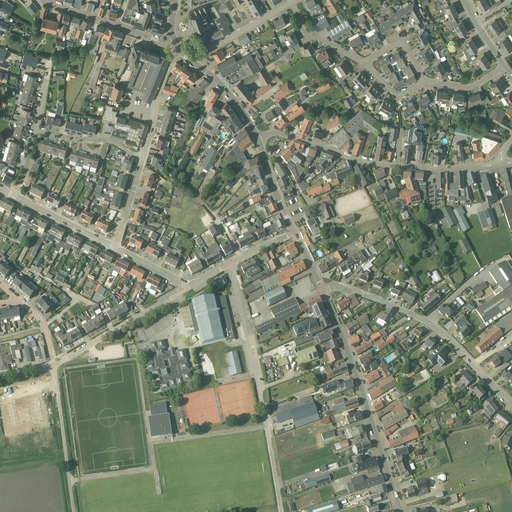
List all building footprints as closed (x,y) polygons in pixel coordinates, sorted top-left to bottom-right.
[(8,2),(7,1),(5,0),(4,0),(3,3),(0,1),(0,14),(6,18),(8,14),(9,14),(13,6),(8,2)] [(86,0),(88,1),(85,9),(92,11),(95,3),(97,4),(97,0),(86,0)] [(104,7),(106,0),(102,0),(98,14),(104,16),(106,8),(104,7)] [(139,10),(138,6),(136,0),(127,0),(121,21),(133,25),(139,10)] [(215,19),(218,24),(227,19),(224,14),(227,12),(226,11),(240,2),(238,0),(240,0),(242,3),(245,2),(247,0),(219,0),(220,1),(211,6),(217,17),(215,19)] [(318,2),(316,3),(314,0),(307,0),(306,1),(312,11),(315,9),(318,13),(322,11),(318,2)] [(327,7),(329,11),(332,16),(337,13),(335,11),(339,8),(335,2),(337,0),(327,0),(330,5),(327,7)] [(486,1),(479,5),(480,6),(483,11),(490,7),(489,6),(493,4),(490,0),(487,0),(486,1)] [(251,12),(260,7),(257,1),(248,7),(251,12)] [(38,9),(32,2),(27,6),(33,13),(38,9)] [(155,2),(144,3),(145,7),(147,7),(147,10),(156,9),(155,2)] [(414,2),(405,7),(403,8),(407,15),(409,14),(410,12),(411,12),(414,2)] [(414,2),(411,12),(412,13),(412,15),(413,18),(421,14),(420,13),(414,2)] [(438,6),(439,9),(444,7),(442,9),(445,14),(447,13),(455,9),(453,3),(448,5),(447,2),(438,6)] [(196,30),(204,27),(204,26),(208,24),(205,15),(207,14),(206,11),(209,10),(207,4),(193,10),(194,14),(191,16),(196,30)] [(401,4),(399,5),(400,8),(396,9),(398,12),(398,11),(402,18),(407,15),(403,8),(401,4)] [(48,7),(43,5),(39,16),(43,17),(40,27),(56,31),(58,21),(61,22),(63,13),(59,11),(56,20),(44,17),(48,7)] [(118,13),(111,11),(113,7),(111,7),(108,17),(115,20),(118,13)] [(260,7),(251,12),(254,17),(257,15),(258,17),(264,14),(260,7)] [(390,9),(391,12),(398,24),(403,21),(402,18),(398,11),(398,12),(394,13),(393,11),(392,8),(390,9)] [(455,9),(447,13),(445,14),(446,17),(449,16),(450,18),(448,19),(448,20),(445,22),(446,24),(455,20),(454,17),(458,14),(455,9)] [(152,16),(153,11),(141,10),(139,10),(133,25),(147,30),(148,26),(149,24),(151,19),(151,18),(152,16)] [(363,14),(366,19),(373,15),(370,10),(363,14)] [(152,16),(151,18),(153,18),(153,19),(156,20),(156,21),(158,22),(159,20),(161,21),(164,13),(156,11),(155,12),(153,11),(152,16)] [(425,13),(424,11),(420,13),(421,14),(413,18),(416,22),(422,18),(423,19),(425,17),(423,14),(425,13)] [(390,16),(387,17),(388,20),(389,19),(393,26),(398,24),(391,12),(389,13),(390,16)] [(67,22),(68,23),(70,15),(64,13),(58,34),(63,36),(67,22)] [(330,24),(327,19),(324,14),(324,13),(311,19),(317,31),(326,26),(328,31),(331,28),(329,25),(330,24)] [(363,14),(356,18),(359,24),(366,19),(363,14)] [(288,22),(287,20),(285,21),(282,15),(279,17),(280,18),(278,19),(282,26),(288,22)] [(80,18),(73,16),(71,23),(76,25),(76,27),(74,27),(74,30),(76,31),(80,18)] [(83,30),(84,30),(85,28),(88,29),(90,22),(84,19),(81,18),(77,31),(76,36),(74,40),(79,42),(83,30)] [(426,21),(424,22),(423,19),(422,18),(416,22),(413,24),(416,29),(428,23),(426,21)] [(0,28),(2,29),(5,30),(9,24),(0,19),(0,28)] [(227,19),(218,24),(221,29),(222,28),(222,29),(227,25),(230,24),(227,19)] [(278,19),(276,20),(275,19),(272,20),(277,29),(282,26),(278,19)] [(347,19),(344,21),(340,23),(331,28),(328,31),(333,39),(334,38),(338,36),(352,28),(347,19)] [(389,19),(388,20),(385,21),(384,19),(382,20),(388,32),(394,29),(393,26),(389,19)] [(499,20),(497,22),(495,19),(488,24),(491,28),(491,29),(501,23),(499,20)] [(147,30),(150,31),(161,35),(164,27),(162,26),(163,21),(161,21),(159,20),(158,22),(156,21),(155,24),(153,23),(151,27),(148,26),(147,30)] [(388,32),(382,20),(380,21),(381,24),(378,26),(383,35),(388,32)] [(446,24),(448,27),(451,26),(451,27),(454,25),(457,30),(464,26),(462,21),(457,23),(455,20),(446,24)] [(501,23),(491,29),(492,30),(495,35),(502,31),(505,29),(501,23)] [(104,26),(100,25),(99,26),(97,26),(94,34),(94,36),(96,37),(97,33),(101,35),(104,26)] [(227,25),(222,29),(225,34),(226,35),(231,32),(227,25)] [(375,30),(373,31),(374,33),(372,35),(377,44),(380,42),(382,41),(377,32),(379,31),(376,25),(373,27),(375,30)] [(468,32),(464,26),(457,30),(460,36),(468,32)] [(114,30),(105,27),(101,39),(105,41),(106,37),(107,37),(105,43),(105,44),(103,49),(107,50),(114,30)] [(423,32),(425,31),(423,27),(417,30),(419,33),(415,36),(417,41),(425,36),(423,32)] [(222,28),(221,29),(213,34),(216,39),(225,34),(222,29),(222,28)] [(123,33),(114,30),(107,50),(105,57),(109,58),(111,52),(116,53),(118,48),(123,33)] [(294,33),(295,33),(294,30),(286,35),(288,40),(295,36),(294,33)] [(216,39),(213,34),(209,35),(207,32),(202,35),(207,44),(216,39)] [(361,39),(364,37),(360,32),(358,33),(359,35),(354,38),(360,47),(363,46),(362,45),(364,44),(361,39)] [(242,45),(250,40),(249,38),(247,35),(246,34),(238,39),(238,40),(242,45)] [(377,44),(372,35),(367,38),(372,46),(374,45),(374,46),(377,44)] [(288,40),(291,44),(289,44),(291,47),(292,46),(298,43),(297,41),(299,39),(298,37),(296,38),(295,36),(288,40)] [(425,36),(417,41),(420,46),(423,44),(424,47),(429,44),(425,36)] [(511,41),(508,36),(506,37),(499,41),(502,46),(502,47),(511,41)] [(360,47),(354,38),(350,40),(349,38),(346,40),(349,46),(351,44),(354,49),(356,48),(356,49),(360,47)] [(471,38),(464,43),(467,48),(474,43),(471,38)] [(506,53),(511,49),(511,46),(511,45),(511,41),(502,47),(503,48),(506,53)] [(311,44),(307,46),(306,43),(300,47),(298,48),(299,49),(300,51),(302,50),(305,56),(315,50),(311,44)] [(478,48),(474,43),(467,48),(470,53),(478,48)] [(434,51),(431,47),(429,44),(424,47),(426,49),(419,53),(422,58),(434,51)] [(128,59),(137,63),(138,63),(138,62),(140,63),(142,59),(142,58),(141,58),(141,57),(143,58),(146,50),(143,49),(144,48),(141,47),(141,48),(134,45),(128,59)] [(291,53),(293,52),(293,51),(294,50),(292,46),(291,47),(289,48),(283,52),(284,55),(277,58),(265,66),(269,71),(277,66),(277,67),(290,60),(291,53)] [(124,50),(121,55),(126,58),(130,50),(125,48),(124,50)] [(224,53),(221,48),(213,53),(217,60),(224,56),(223,53),(224,53)] [(259,58),(261,57),(257,49),(250,53),(248,54),(241,58),(236,61),(220,70),(224,76),(233,71),(236,70),(236,71),(243,66),(245,66),(252,61),(253,61),(259,58)] [(159,55),(146,50),(143,58),(154,62),(155,63),(159,55)] [(326,50),(318,55),(317,55),(317,56),(316,56),(316,57),(316,58),(317,59),(318,59),(319,59),(320,59),(321,59),(322,61),(325,60),(328,65),(334,61),(331,55),(330,56),(326,50)] [(438,59),(434,51),(422,58),(425,63),(431,59),(433,62),(438,59)] [(388,58),(390,61),(391,63),(396,60),(398,64),(400,68),(401,70),(403,69),(403,68),(407,66),(401,57),(398,52),(389,58),(388,58)] [(487,58),(483,53),(476,58),(479,63),(487,58)] [(40,59),(25,55),(23,61),(39,65),(40,59)] [(151,102),(168,59),(159,55),(155,63),(154,62),(150,71),(152,72),(142,98),(151,102)] [(220,70),(236,61),(234,56),(233,55),(226,60),(217,65),(220,70)] [(391,73),(390,70),(389,67),(388,68),(386,63),(390,61),(388,58),(389,58),(388,56),(378,62),(381,66),(380,66),(386,76),(388,75),(391,73)] [(440,62),(442,61),(441,60),(444,59),(443,57),(440,58),(438,59),(433,62),(434,65),(432,66),(434,71),(442,66),(440,62)] [(259,58),(253,61),(252,61),(245,66),(243,66),(236,71),(241,79),(249,74),(250,74),(256,71),(263,67),(259,58)] [(490,64),(487,58),(479,63),(471,69),(473,72),(481,67),(483,69),(478,72),(478,73),(479,75),(488,69),(486,66),(490,64)] [(128,62),(124,60),(117,74),(121,75),(128,62)] [(348,66),(347,67),(343,61),(336,66),(342,75),(350,69),(348,66)] [(141,63),(140,63),(138,62),(138,63),(137,63),(127,86),(131,88),(141,63)] [(183,67),(176,62),(171,70),(178,75),(179,73),(183,67)] [(403,68),(403,69),(404,71),(406,74),(406,73),(408,78),(404,80),(406,83),(407,85),(416,79),(414,75),(409,65),(407,66),(403,68)] [(265,66),(263,67),(256,71),(250,74),(249,74),(241,79),(232,84),(244,99),(245,99),(244,98),(255,91),(253,89),(251,91),(245,85),(259,77),(260,79),(263,84),(272,79),(272,78),(268,72),(265,66)] [(444,69),(442,66),(434,71),(437,76),(441,74),(442,77),(449,73),(446,68),(444,69)] [(179,87),(181,84),(190,72),(183,67),(179,73),(183,76),(180,81),(181,82),(178,87),(179,87)] [(404,80),(403,78),(399,81),(396,77),(397,76),(394,71),(391,73),(388,75),(393,84),(394,84),(396,89),(406,83),(404,80)] [(189,81),(192,83),(197,77),(190,72),(181,84),(179,87),(183,90),(185,87),(187,83),(189,81)] [(357,83),(365,75),(362,73),(361,73),(360,72),(356,76),(354,74),(348,79),(354,86),(357,83)] [(38,85),(39,82),(36,81),(37,77),(28,74),(28,75),(26,74),(25,78),(27,78),(26,81),(38,85)] [(361,91),(366,86),(364,84),(368,80),(367,79),(367,78),(365,75),(357,83),(359,85),(357,88),(360,91),(361,91)] [(280,79),(277,76),(264,85),(255,91),(244,98),(245,99),(249,103),(255,98),(257,96),(272,86),(271,85),(280,79)] [(192,91),(182,103),(181,103),(185,107),(189,103),(192,99),(193,99),(196,102),(202,95),(200,93),(209,83),(203,78),(195,87),(192,91)] [(505,87),(501,81),(502,81),(500,78),(489,85),(495,94),(505,87)] [(33,90),(34,87),(37,88),(38,85),(26,81),(24,88),(33,90)] [(293,90),(288,81),(280,86),(281,88),(274,94),(278,100),(286,95),(293,90)] [(321,92),(331,86),(328,82),(318,87),(321,92)] [(104,84),(103,87),(121,94),(123,88),(114,85),(113,87),(104,84)] [(179,88),(172,84),(170,87),(169,87),(167,92),(174,95),(179,88)] [(376,88),(374,85),(373,86),(372,84),(368,88),(366,86),(361,91),(365,94),(366,93),(369,95),(376,88)] [(101,90),(102,91),(108,93),(107,95),(111,96),(120,99),(121,94),(103,87),(95,85),(91,97),(98,99),(101,90)] [(24,88),(22,94),(22,95),(34,98),(35,95),(32,94),(33,90),(24,88)] [(376,88),(369,95),(371,97),(369,99),(373,103),(377,98),(376,96),(380,92),(378,91),(379,90),(376,88)] [(213,101),(218,93),(219,93),(213,89),(207,97),(212,100),(211,102),(209,101),(208,103),(208,104),(206,107),(207,108),(207,109),(208,110),(212,104),(213,101)] [(441,100),(442,92),(437,91),(436,94),(433,94),(431,95),(431,96),(434,100),(435,102),(441,103),(441,100)] [(449,106),(449,103),(450,97),(447,96),(448,92),(442,92),(441,100),(441,103),(446,103),(446,106),(449,106)] [(511,94),(510,92),(503,96),(508,103),(508,102),(511,106),(511,104),(511,94)] [(431,96),(429,98),(426,93),(424,94),(424,93),(421,95),(426,104),(429,103),(430,105),(435,102),(434,100),(431,96)] [(458,94),(453,93),(452,97),(450,97),(449,103),(449,106),(451,106),(452,104),(457,104),(457,102),(458,94)] [(483,96),(481,97),(479,93),(474,94),(477,102),(482,100),(483,103),(485,102),(483,96)] [(22,95),(22,94),(19,94),(18,100),(16,99),(15,103),(19,104),(20,101),(29,104),(30,100),(33,101),(34,98),(22,95)] [(466,99),(463,99),(464,95),(458,94),(457,102),(463,103),(462,105),(466,105),(466,99)] [(474,94),(469,96),(470,100),(468,101),(470,107),(472,106),(472,104),(477,102),(474,94)] [(426,104),(421,95),(418,96),(418,97),(416,98),(418,102),(416,103),(420,110),(421,111),(425,109),(423,106),(426,104)] [(500,99),(498,95),(491,100),(493,103),(500,99)] [(273,112),(276,111),(277,113),(282,110),(286,107),(281,98),(276,102),(278,106),(275,108),(272,110),(265,114),(269,120),(275,115),(273,112)] [(383,111),(389,102),(386,100),(385,101),(383,100),(381,105),(378,103),(375,109),(379,112),(380,110),(383,111)] [(223,119),(224,120),(227,119),(225,116),(226,114),(232,109),(227,102),(221,108),(220,109),(212,104),(214,101),(213,101),(212,104),(208,110),(209,110),(206,115),(204,121),(202,125),(198,133),(189,151),(194,154),(206,130),(208,132),(213,135),(215,131),(217,128),(223,119)] [(304,110),(309,106),(306,101),(286,115),(287,116),(283,118),(281,117),(277,124),(283,128),(287,121),(286,120),(288,118),(290,119),(304,110)] [(416,113),(420,110),(416,103),(414,105),(412,101),(410,102),(409,101),(406,103),(412,112),(414,116),(414,117),(417,115),(416,113)] [(393,105),(392,104),(392,103),(389,102),(383,111),(388,114),(387,116),(390,117),(394,110),(393,110),(393,111),(390,110),(393,105)] [(405,111),(402,113),(402,112),(402,113),(405,119),(409,117),(410,118),(414,116),(412,112),(406,103),(403,105),(402,106),(405,111)] [(118,108),(107,104),(103,119),(115,123),(117,116),(115,116),(118,108)] [(191,110),(180,104),(178,109),(189,115),(191,110)] [(23,105),(22,108),(21,108),(20,115),(32,118),(33,116),(29,115),(30,111),(31,108),(23,105)] [(167,107),(166,112),(174,115),(177,116),(180,117),(181,115),(178,114),(179,112),(175,110),(167,107)] [(227,119),(224,120),(227,125),(233,135),(237,131),(243,124),(232,109),(226,114),(225,116),(227,119)] [(485,109),(477,110),(477,119),(486,118),(485,109)] [(511,123),(502,118),(504,115),(505,112),(502,110),(500,109),(493,109),(488,117),(492,120),(490,123),(494,125),(496,122),(510,130),(511,127),(511,123)] [(341,123),(337,115),(337,113),(333,115),(333,117),(328,119),(328,117),(322,120),(323,122),(320,124),(322,129),(325,127),(327,130),(341,123)] [(200,114),(195,123),(201,126),(205,117),(200,114)] [(18,122),(26,124),(28,120),(31,121),(32,118),(20,115),(18,122)] [(48,115),(45,124),(49,125),(48,129),(51,129),(54,117),(48,115)] [(74,117),(72,116),(70,122),(66,121),(64,130),(70,132),(74,117)] [(131,120),(117,116),(115,123),(114,127),(128,131),(129,128),(131,120)] [(312,119),(305,116),(297,135),(304,137),(312,119)] [(61,119),(54,117),(51,129),(54,130),(55,127),(59,128),(61,119)] [(74,117),(70,132),(76,133),(78,124),(75,123),(76,117),(74,117)] [(196,119),(190,117),(182,133),(177,144),(182,147),(196,119)] [(85,123),(82,133),(88,134),(92,118),(90,118),(88,118),(88,120),(89,121),(89,124),(85,123)] [(92,118),(88,134),(94,136),(96,126),(93,125),(94,119),(92,118)] [(78,124),(76,133),(82,135),(82,133),(85,123),(86,119),(83,119),(82,125),(78,124)] [(129,128),(128,131),(124,144),(134,147),(139,149),(143,137),(143,135),(144,136),(148,124),(141,122),(141,123),(131,120),(129,128)] [(26,124),(18,122),(16,128),(28,132),(29,129),(25,128),(26,124)] [(425,127),(424,127),(422,124),(409,129),(408,136),(410,137),(409,143),(421,145),(422,140),(420,140),(421,134),(427,132),(425,127)] [(322,133),(318,131),(319,128),(315,126),(312,128),(311,129),(315,130),(312,138),(320,140),(322,133)] [(473,132),(467,131),(467,130),(461,129),(462,128),(455,127),(454,133),(472,137),(473,132)] [(16,128),(14,135),(22,138),(24,134),(27,135),(28,132),(16,128)] [(249,132),(245,128),(235,137),(233,135),(227,140),(233,146),(236,143),(249,132)] [(357,132),(351,152),(360,154),(365,134),(357,132)] [(258,156),(248,159),(248,158),(247,159),(242,150),(243,149),(253,141),(248,134),(235,145),(223,156),(233,168),(241,162),(242,165),(245,163),(247,169),(261,163),(258,156)] [(502,142),(499,141),(499,140),(480,134),(481,141),(472,142),(473,150),(474,159),(483,157),(491,156),(500,146),(499,145),(502,142)] [(386,136),(379,135),(377,144),(384,146),(386,136)] [(160,151),(167,154),(169,147),(168,147),(169,141),(158,138),(156,145),(161,147),(160,151)] [(19,147),(20,143),(11,141),(9,147),(21,151),(22,148),(19,147)] [(48,141),(45,141),(44,144),(40,143),(37,152),(44,154),(48,141)] [(50,146),(51,142),(48,141),(44,154),(51,156),(53,147),(50,146)] [(296,156),(302,149),(303,150),(305,146),(293,142),(288,149),(294,154),(292,155),(287,150),(280,157),(285,162),(287,164),(291,161),(292,161),(296,156)] [(469,145),(462,146),(461,142),(456,143),(457,150),(459,150),(459,153),(456,154),(457,162),(464,161),(464,157),(470,155),(469,145)] [(384,146),(377,144),(375,157),(382,159),(384,146)] [(58,158),(61,145),(58,145),(57,148),(53,147),(51,156),(58,158)] [(64,146),(61,145),(58,158),(64,160),(67,151),(63,150),(64,146)] [(17,153),(21,154),(21,151),(9,147),(6,146),(4,153),(8,154),(7,154),(16,157),(17,153)] [(208,170),(218,152),(211,146),(200,165),(208,170)] [(412,150),(411,150),(412,147),(404,146),(402,160),(408,161),(408,160),(410,160),(411,154),(412,154),(412,150)] [(445,148),(439,147),(438,153),(434,153),(434,152),(430,151),(430,152),(429,152),(428,153),(427,154),(427,155),(428,156),(429,157),(430,157),(431,157),(431,161),(440,162),(441,155),(445,155),(445,148)] [(296,156),(292,161),(304,171),(311,163),(310,162),(312,158),(314,159),(317,151),(311,148),(305,163),(303,166),(301,164),(303,161),(296,156)] [(80,152),(77,151),(76,155),(72,154),(69,162),(76,164),(80,152)] [(167,154),(160,151),(158,156),(153,154),(151,162),(156,163),(155,167),(160,169),(162,163),(161,163),(162,159),(165,160),(167,154)] [(83,167),(86,158),(82,156),(83,153),(80,152),(76,164),(83,167)] [(324,164),(328,155),(322,152),(320,159),(322,160),(321,162),(319,166),(314,164),(312,170),(318,172),(319,171),(321,168),(324,164)] [(7,154),(7,155),(6,161),(17,164),(18,161),(15,161),(16,157),(7,154)] [(93,156),(90,155),(90,159),(86,158),(83,167),(90,169),(93,156)] [(329,163),(331,163),(334,157),(328,155),(324,164),(321,168),(319,171),(320,171),(323,170),(324,170),(326,167),(327,168),(327,166),(329,163)] [(99,162),(95,160),(96,157),(93,156),(90,169),(97,170),(99,162)] [(125,163),(117,160),(116,163),(131,167),(133,161),(125,159),(126,159),(125,163)] [(304,171),(292,161),(291,161),(287,164),(287,168),(296,183),(304,171)] [(328,184),(331,182),(331,183),(337,180),(354,174),(349,162),(345,164),(346,168),(329,175),(325,177),(323,178),(324,181),(325,181),(325,182),(327,181),(328,184)] [(131,167),(116,163),(115,165),(123,168),(122,171),(129,173),(131,167)] [(239,178),(239,177),(247,174),(247,175),(252,173),(251,170),(254,169),(256,174),(252,175),(253,179),(259,177),(259,178),(265,176),(261,163),(247,169),(244,170),(236,173),(227,184),(225,187),(227,189),(230,186),(232,187),(239,178)] [(284,170),(281,165),(274,169),(278,174),(284,170)] [(332,165),(324,171),(326,174),(334,168),(332,165)] [(7,170),(9,168),(5,166),(3,171),(6,172),(2,180),(8,183),(12,177),(11,177),(13,173),(7,170)] [(29,174),(34,177),(37,171),(39,169),(33,166),(32,169),(29,174)] [(174,166),(169,176),(172,178),(177,168),(174,166)] [(369,175),(365,177),(359,166),(353,170),(363,188),(374,182),(369,175)] [(385,176),(382,169),(373,174),(376,181),(385,176)] [(278,174),(281,180),(288,176),(284,170),(278,174)] [(511,183),(509,170),(502,171),(509,198),(511,196),(511,183)] [(415,181),(414,180),(410,181),(411,173),(404,172),(403,180),(404,181),(407,190),(401,192),(398,194),(400,198),(401,201),(404,206),(421,201),(415,181)] [(424,174),(415,173),(414,180),(415,181),(417,181),(417,182),(419,183),(419,185),(420,185),(420,190),(425,190),(425,184),(422,184),(424,174)] [(462,173),(455,174),(456,185),(453,185),(454,192),(453,192),(453,195),(454,195),(454,197),(455,201),(455,203),(465,202),(464,191),(462,173)] [(476,185),(473,174),(467,176),(469,183),(467,183),(469,188),(472,187),(473,191),(478,189),(476,185)] [(444,175),(437,175),(437,186),(435,186),(435,199),(444,199),(444,175)] [(450,185),(450,175),(444,175),(445,186),(445,197),(449,197),(449,201),(455,201),(454,197),(454,195),(453,195),(453,192),(454,192),(453,185),(450,185)] [(489,175),(481,177),(483,185),(486,184),(487,188),(483,189),(485,193),(486,196),(485,196),(488,205),(493,203),(493,202),(498,201),(495,193),(494,190),(489,175)] [(145,182),(152,185),(153,181),(157,182),(158,180),(147,176),(145,182)] [(127,179),(120,177),(118,183),(125,185),(127,179)] [(293,185),(291,182),(287,184),(288,184),(287,185),(285,179),(277,183),(280,191),(293,185)] [(267,186),(265,180),(257,183),(255,184),(256,188),(249,190),(250,193),(267,186)] [(326,184),(324,185),(320,187),(320,186),(314,188),(310,189),(306,191),(309,198),(312,197),(313,198),(323,194),(330,191),(329,189),(339,185),(337,180),(331,183),(331,182),(328,184),(326,184)] [(125,185),(118,183),(115,182),(110,181),(110,184),(114,185),(117,186),(116,189),(124,192),(124,191),(125,185)] [(152,185),(145,182),(143,188),(154,192),(155,190),(151,188),(152,185)] [(306,191),(310,189),(307,183),(305,184),(303,186),(299,189),(302,193),(306,191)] [(293,185),(280,191),(284,200),(293,196),(291,190),(294,188),(293,185)] [(35,197),(39,189),(33,186),(29,194),(35,197)] [(267,186),(250,193),(251,196),(253,195),(261,192),(262,196),(270,193),(267,186)] [(94,196),(100,198),(103,188),(102,188),(97,187),(94,196)] [(372,190),(379,203),(386,199),(383,195),(380,188),(379,187),(372,190)] [(45,192),(39,189),(35,197),(41,200),(45,192)] [(387,203),(398,197),(394,189),(383,195),(386,199),(387,203)] [(52,206),(56,200),(52,198),(54,195),(52,193),(47,203),(52,206)] [(140,200),(147,202),(148,198),(152,200),(153,197),(141,194),(140,200)] [(110,200),(113,201),(120,203),(122,198),(122,197),(115,195),(113,199),(105,196),(105,197),(104,199),(110,200)] [(510,229),(511,228),(511,196),(509,198),(501,201),(510,229)] [(259,197),(251,200),(253,205),(261,201),(259,197)] [(63,199),(60,198),(59,201),(56,200),(52,206),(58,209),(63,199)] [(0,209),(4,211),(5,211),(9,203),(3,200),(1,204),(0,203),(0,209)] [(138,206),(148,209),(149,209),(150,207),(146,206),(147,202),(140,200),(138,206)] [(120,203),(113,201),(112,204),(111,208),(118,210),(118,209),(120,203)] [(268,203),(268,204),(263,206),(264,210),(266,212),(269,211),(271,214),(278,211),(275,205),(274,205),(272,201),(268,203)] [(72,208),(69,206),(71,203),(68,202),(63,211),(69,214),(72,208)] [(329,210),(331,209),(328,202),(326,203),(325,204),(324,204),(321,205),(316,207),(319,216),(322,214),(325,221),(332,219),(329,210)] [(5,211),(4,211),(10,214),(11,214),(14,206),(9,203),(5,211)] [(501,205),(496,206),(499,216),(504,214),(501,205)] [(72,208),(69,214),(74,217),(79,208),(77,206),(75,209),(72,208)] [(452,211),(456,219),(465,214),(461,207),(452,211)] [(450,208),(445,209),(441,211),(450,228),(458,224),(450,208)] [(16,217),(21,220),(22,220),(26,212),(20,209),(16,217)] [(86,214),(87,210),(85,209),(80,220),(85,223),(89,216),(86,214)] [(495,224),(496,224),(491,210),(478,214),(488,244),(500,240),(495,224)] [(20,223),(19,224),(25,227),(26,226),(27,224),(29,226),(30,224),(27,223),(31,215),(26,212),(22,220),(21,220),(20,223)] [(134,218),(142,220),(143,217),(146,218),(147,217),(147,215),(136,212),(134,218)] [(96,214),(94,213),(92,217),(89,216),(85,223),(90,225),(96,214)] [(355,222),(352,215),(342,219),(345,226),(355,222)] [(386,215),(381,218),(385,224),(389,221),(386,215)] [(7,220),(4,225),(7,226),(10,222),(12,217),(10,216),(7,220)] [(33,226),(38,229),(39,229),(42,221),(37,218),(33,225),(33,226)] [(101,222),(103,219),(101,218),(95,228),(101,231),(104,224),(101,222)] [(134,218),(133,223),(140,226),(144,227),(145,223),(141,222),(142,220),(134,218)] [(307,248),(311,245),(314,244),(316,243),(315,240),(321,236),(320,233),(316,225),(317,225),(314,219),(313,220),(310,221),(306,223),(306,224),(309,229),(306,230),(305,227),(301,229),(301,230),(300,232),(300,233),(300,234),(307,248)] [(282,221),(279,222),(278,220),(276,221),(277,223),(265,229),(269,235),(279,230),(285,228),(282,221)] [(42,221),(39,229),(44,232),(48,224),(42,221)] [(104,224),(101,231),(106,233),(111,223),(109,222),(107,225),(104,224)] [(244,239),(247,245),(254,242),(250,234),(253,233),(251,228),(250,228),(250,226),(249,224),(245,226),(246,229),(241,232),(242,235),(244,239)] [(216,226),(208,230),(213,238),(221,234),(216,226)] [(54,227),(50,235),(55,238),(59,231),(59,230),(54,227)] [(263,231),(259,232),(258,229),(256,230),(254,227),(253,227),(251,228),(253,233),(256,231),(257,233),(256,234),(259,240),(266,236),(263,231)] [(55,238),(54,240),(59,243),(55,252),(58,253),(61,248),(63,243),(61,242),(61,241),(65,233),(59,230),(59,231),(55,238)] [(40,238),(34,250),(38,251),(42,242),(46,234),(44,233),(42,235),(41,238),(40,238)] [(158,236),(153,233),(152,234),(150,239),(155,242),(158,236)] [(244,239),(240,241),(238,237),(237,238),(234,233),(230,235),(234,242),(237,240),(240,248),(247,245),(244,239)] [(35,234),(28,251),(32,252),(39,235),(35,234)] [(140,237),(137,235),(135,234),(129,244),(135,247),(138,240),(140,237)] [(71,235),(67,243),(72,246),(76,238),(71,235)] [(150,239),(148,238),(141,235),(140,237),(138,240),(135,247),(140,250),(143,243),(146,245),(150,239)] [(72,246),(71,249),(77,252),(75,255),(74,257),(77,258),(78,257),(81,250),(79,248),(82,241),(76,238),(72,246)] [(170,242),(164,239),(161,246),(166,249),(170,242)] [(465,239),(458,243),(464,255),(472,251),(465,239)] [(155,249),(153,248),(155,244),(152,242),(146,253),(152,256),(155,249)] [(77,258),(76,259),(79,261),(82,254),(88,256),(89,254),(93,247),(87,244),(87,245),(84,244),(81,250),(78,257),(77,258)] [(216,244),(210,247),(212,251),(209,253),(214,263),(221,259),(216,251),(219,250),(216,244)] [(229,246),(226,248),(224,244),(220,247),(222,250),(226,256),(232,252),(229,246)] [(295,249),(292,244),(285,247),(285,245),(278,249),(280,252),(285,250),(287,253),(288,253),(295,249)] [(88,256),(87,257),(93,260),(92,262),(91,261),(88,268),(91,270),(91,269),(94,263),(96,259),(98,255),(96,254),(98,250),(93,247),(89,254),(88,256)] [(163,249),(160,247),(158,251),(155,249),(152,256),(157,259),(163,249)] [(170,265),(173,258),(174,258),(176,255),(170,252),(171,250),(167,248),(164,254),(168,256),(165,263),(170,265)] [(295,249),(288,253),(289,256),(286,257),(288,261),(291,260),(295,258),(294,257),(298,255),(295,249)] [(214,263),(209,253),(202,256),(199,250),(196,252),(197,254),(199,257),(201,260),(203,258),(208,266),(214,263)] [(339,265),(348,259),(344,252),(343,250),(334,255),(337,259),(326,265),(326,263),(325,264),(317,268),(321,274),(328,270),(339,264),(339,265)] [(360,261),(361,263),(367,260),(369,262),(375,257),(373,255),(367,258),(363,251),(356,256),(351,259),(354,264),(360,261)] [(98,255),(96,259),(98,260),(99,259),(104,262),(106,260),(108,255),(103,252),(101,256),(98,255)] [(273,252),(269,254),(272,261),(279,257),(278,254),(274,256),(273,252)] [(269,254),(263,257),(266,264),(272,261),(269,254)] [(103,266),(102,268),(107,271),(108,268),(108,269),(110,270),(114,263),(112,262),(114,258),(108,255),(106,260),(104,262),(105,262),(103,265),(103,266)] [(181,258),(179,257),(177,260),(174,258),(173,258),(170,265),(176,268),(181,258)] [(345,263),(338,268),(342,274),(344,277),(350,273),(348,270),(349,269),(348,268),(354,264),(351,259),(345,263)] [(110,270),(108,275),(110,276),(113,271),(118,274),(120,270),(124,263),(118,260),(116,264),(114,263),(110,270)] [(274,260),(268,263),(267,264),(269,269),(271,268),(272,272),(279,268),(278,266),(274,260)] [(203,269),(198,261),(193,264),(197,272),(203,269)] [(257,268),(255,265),(257,264),(255,261),(254,262),(253,261),(249,263),(248,264),(247,264),(241,267),(245,275),(257,268)] [(297,270),(304,266),(301,261),(296,264),(295,261),(289,264),(290,264),(291,267),(292,269),(293,268),(294,270),(296,269),(297,270)] [(368,270),(373,266),(369,262),(363,268),(365,271),(363,273),(359,280),(366,283),(369,275),(370,273),(368,270)] [(511,310),(511,273),(505,262),(489,272),(500,289),(493,293),(496,297),(475,311),(484,325),(486,328),(511,310)] [(121,279),(117,287),(121,289),(122,285),(126,277),(129,271),(127,270),(129,266),(124,263),(120,270),(118,274),(123,277),(121,280),(121,279)] [(197,272),(193,264),(187,268),(192,276),(197,272)] [(279,268),(272,272),(276,278),(261,286),(258,280),(253,283),(256,290),(262,287),(266,295),(279,288),(291,282),(289,279),(306,270),(304,266),(297,270),(296,269),(294,270),(293,268),(292,269),(291,267),(290,264),(289,264),(286,266),(285,266),(279,269),(279,268)] [(7,267),(0,275),(5,279),(12,271),(7,267)] [(383,274),(379,273),(383,270),(380,267),(371,277),(376,279),(373,286),(381,289),(384,283),(380,281),(383,274)] [(126,277),(122,285),(126,287),(130,280),(129,279),(131,276),(135,278),(139,271),(134,268),(132,272),(129,271),(126,277)] [(140,282),(136,290),(138,292),(139,290),(145,279),(143,278),(145,274),(139,271),(135,278),(141,281),(140,283),(140,282)] [(59,274),(55,281),(63,284),(66,278),(59,274)] [(416,285),(419,283),(414,274),(411,276),(416,285)] [(145,279),(139,290),(143,291),(147,284),(151,286),(155,279),(149,276),(147,280),(145,279)] [(410,276),(409,279),(407,283),(415,287),(416,285),(411,276),(410,276)] [(19,277),(12,285),(17,288),(23,281),(19,277)] [(409,279),(405,277),(402,281),(400,280),(398,284),(399,285),(397,289),(394,287),(391,294),(397,297),(400,292),(402,293),(406,284),(407,284),(407,283),(409,279)] [(227,284),(224,278),(215,283),(219,289),(227,284)] [(151,286),(149,290),(156,293),(157,292),(161,293),(165,286),(164,286),(160,283),(161,282),(155,279),(151,286)] [(17,288),(17,289),(21,292),(28,284),(23,281),(17,288)] [(28,284),(21,292),(24,295),(25,296),(26,295),(32,288),(28,284)] [(281,287),(263,296),(268,307),(286,298),(281,287)] [(26,295),(25,296),(26,297),(29,299),(36,291),(32,288),(26,295)] [(417,296),(406,290),(401,299),(405,301),(406,300),(412,304),(412,305),(417,296)] [(440,300),(436,294),(433,291),(427,296),(429,298),(426,301),(427,302),(420,308),(424,314),(440,300)] [(42,300),(37,304),(41,309),(51,301),(45,294),(40,298),(42,300)] [(353,295),(346,300),(337,306),(340,312),(350,305),(352,308),(358,303),(357,302),(355,299),(353,295)] [(235,340),(233,333),(225,296),(216,298),(215,296),(191,301),(192,304),(188,305),(195,333),(199,332),(201,345),(223,340),(225,339),(226,342),(235,340)] [(262,332),(307,311),(312,309),(321,305),(322,304),(319,297),(306,303),(306,304),(299,308),(294,298),(270,310),(274,319),(259,327),(254,329),(257,335),(258,334),(260,333),(262,332)] [(116,300),(112,303),(113,305),(115,309),(119,316),(124,314),(120,307),(118,303),(116,300)] [(51,301),(41,309),(45,314),(55,306),(51,301)] [(107,309),(104,311),(106,313),(106,314),(110,321),(115,319),(111,312),(111,311),(109,308),(107,305),(105,301),(103,302),(105,306),(107,309)] [(461,307),(455,301),(452,304),(450,306),(449,306),(447,308),(445,305),(438,311),(442,315),(444,313),(448,318),(455,312),(458,310),(461,307)] [(124,304),(120,307),(124,314),(128,311),(124,304)] [(469,304),(465,307),(470,312),(473,309),(469,304)] [(97,305),(90,309),(93,313),(95,316),(96,315),(95,312),(100,309),(97,305)] [(312,309),(307,311),(308,314),(313,312),(316,320),(326,316),(321,305),(312,309)] [(180,308),(185,327),(193,325),(188,306),(180,308)] [(111,311),(111,312),(115,319),(119,316),(115,309),(111,311)] [(394,312),(389,309),(385,316),(382,314),(378,320),(386,324),(389,319),(390,319),(394,312)] [(93,317),(90,318),(92,322),(96,329),(100,327),(96,320),(95,316),(93,313),(91,314),(93,317)] [(494,326),(496,329),(503,336),(503,335),(511,329),(511,313),(511,314),(494,326)] [(258,324),(270,318),(269,316),(257,321),(258,324)] [(316,320),(317,322),(321,332),(331,328),(326,316),(316,320)] [(368,321),(365,316),(346,328),(350,334),(368,321)] [(467,330),(471,327),(465,321),(466,320),(461,316),(453,324),(458,328),(459,327),(462,330),(461,330),(462,330),(458,334),(463,338),(469,332),(467,330)] [(86,317),(84,318),(85,321),(87,324),(87,325),(91,332),(96,329),(92,322),(90,318),(87,320),(86,317)] [(96,319),(96,320),(100,327),(105,324),(101,317),(96,319)] [(297,337),(308,332),(309,333),(311,336),(315,334),(321,332),(317,322),(316,323),(315,321),(313,320),(293,328),(297,337)] [(87,325),(83,327),(87,334),(91,332),(87,325)] [(366,338),(373,334),(369,329),(363,334),(357,336),(348,339),(351,346),(359,343),(365,339),(366,338)] [(416,337),(419,339),(423,333),(417,329),(409,341),(412,342),(416,337)] [(487,349),(503,336),(496,329),(481,342),(482,343),(476,348),(481,353),(486,349),(487,349)] [(78,330),(73,332),(77,340),(82,337),(78,330)] [(59,336),(58,336),(59,340),(63,347),(68,345),(64,337),(62,334),(61,331),(59,332),(60,335),(59,336)] [(321,345),(335,339),(332,331),(320,335),(322,339),(319,340),(321,345)] [(73,332),(69,335),(73,342),(77,340),(73,332)] [(378,333),(370,338),(373,342),(370,343),(366,345),(359,349),(358,349),(354,351),(357,356),(375,345),(376,345),(376,344),(382,339),(378,333)] [(407,336),(405,334),(398,338),(395,340),(397,343),(400,341),(407,336)] [(69,335),(64,337),(68,345),(73,342),(69,335)] [(302,337),(295,340),(297,347),(308,342),(307,339),(303,340),(302,337)] [(391,343),(395,340),(392,337),(384,342),(382,339),(376,344),(376,345),(375,345),(380,351),(391,343)] [(43,347),(36,348),(35,341),(33,342),(32,339),(27,340),(28,343),(31,342),(32,348),(33,348),(35,358),(38,358),(39,360),(45,359),(43,347)] [(436,344),(430,339),(425,345),(423,344),(421,347),(425,351),(428,348),(430,350),(431,348),(432,349),(436,344)] [(161,392),(184,386),(184,383),(192,381),(188,363),(186,363),(186,360),(187,360),(184,350),(176,352),(177,354),(175,354),(174,349),(169,350),(170,353),(167,353),(168,355),(165,356),(164,349),(165,348),(163,340),(156,342),(149,344),(150,349),(142,351),(147,373),(152,372),(155,386),(159,385),(161,392)] [(335,350),(338,349),(335,340),(322,345),(324,351),(330,349),(331,351),(328,353),(332,364),(334,363),(339,361),(335,350)] [(420,347),(418,344),(408,351),(410,354),(420,347)] [(314,347),(296,354),(300,366),(319,359),(314,347)] [(442,357),(446,353),(441,348),(437,352),(436,350),(433,352),(435,354),(427,360),(433,367),(437,363),(441,367),(447,362),(442,357)] [(511,357),(505,349),(499,353),(500,354),(496,358),(495,358),(490,363),(495,368),(501,363),(500,363),(503,361),(505,364),(511,357)] [(236,353),(228,355),(231,369),(230,370),(231,375),(240,372),(236,353)] [(372,357),(369,353),(358,360),(361,364),(366,361),(372,357)] [(5,354),(0,355),(0,369),(0,371),(6,370),(5,368),(8,367),(7,365),(12,364),(10,356),(5,357),(5,354)] [(368,360),(361,365),(360,365),(365,372),(370,369),(372,371),(379,367),(380,369),(385,366),(386,366),(382,360),(376,364),(374,361),(370,364),(368,360)] [(348,372),(345,365),(331,371),(330,367),(333,366),(332,364),(323,367),(328,380),(348,372)] [(391,375),(387,369),(385,366),(380,369),(365,379),(369,384),(379,378),(380,378),(383,376),(385,379),(391,375)] [(412,370),(411,371),(410,371),(406,374),(409,378),(415,375),(412,370)] [(511,371),(509,374),(506,371),(501,375),(506,380),(506,379),(511,384),(511,385),(511,386),(511,371)] [(468,376),(467,377),(462,372),(456,377),(462,383),(454,391),(457,395),(466,387),(473,381),(468,376)] [(396,386),(391,377),(380,383),(379,384),(380,387),(368,395),(371,401),(396,386)] [(445,377),(437,382),(441,387),(448,382),(445,377)] [(337,381),(321,387),(324,395),(337,390),(338,390),(340,389),(337,382),(338,382),(338,381),(337,381)] [(337,390),(338,394),(349,389),(354,388),(351,381),(343,384),(340,385),(339,381),(338,381),(338,382),(337,382),(340,389),(338,390),(337,390)] [(481,391),(482,390),(479,387),(476,390),(473,386),(466,392),(469,396),(472,394),(474,396),(475,395),(479,400),(485,396),(481,391)] [(158,393),(148,395),(149,401),(160,399),(158,393)] [(311,396),(295,402),(295,400),(270,409),(273,417),(276,416),(278,422),(291,417),(293,423),(313,416),(315,422),(319,420),(311,396)] [(405,398),(392,406),(397,414),(392,418),(380,425),(384,431),(387,429),(395,424),(415,413),(405,398)] [(358,406),(356,400),(344,404),(343,399),(337,401),(333,402),(337,414),(358,406)] [(376,412),(386,406),(382,400),(372,407),(376,412)] [(493,404),(492,405),(488,400),(483,405),(487,411),(484,414),(490,420),(491,419),(489,417),(491,415),(491,416),(498,410),(493,404)] [(166,402),(149,405),(151,417),(149,418),(152,437),(160,436),(159,435),(170,433),(166,402)] [(353,411),(348,413),(350,419),(354,417),(356,422),(363,420),(361,413),(354,415),(353,411)] [(511,421),(501,413),(495,420),(500,424),(499,425),(501,427),(497,432),(496,434),(498,436),(500,435),(503,431),(505,429),(505,428),(511,421)] [(418,437),(415,430),(414,426),(399,432),(401,437),(387,442),(390,449),(419,438),(418,437)] [(356,427),(347,430),(349,434),(350,434),(352,438),(360,436),(366,433),(364,427),(356,429),(356,427)] [(419,438),(432,433),(431,431),(422,435),(419,428),(416,430),(419,438)] [(333,430),(321,435),(323,441),(335,437),(333,430)] [(347,441),(339,444),(334,445),(336,451),(341,449),(349,447),(347,441)] [(371,448),(369,442),(361,445),(361,444),(353,447),(354,448),(352,449),(354,456),(364,453),(363,451),(371,448)] [(394,453),(396,460),(397,459),(405,456),(408,455),(407,452),(410,451),(408,446),(404,448),(403,446),(398,448),(399,451),(394,453)] [(397,459),(399,463),(396,464),(398,470),(409,466),(412,464),(411,461),(408,462),(405,456),(397,459)] [(365,462),(364,457),(356,459),(358,464),(356,465),(358,472),(378,466),(376,458),(365,462)] [(409,466),(398,470),(401,476),(404,475),(405,478),(413,475),(410,469),(409,466)] [(331,482),(329,476),(305,484),(307,490),(331,482)] [(384,483),(381,476),(370,480),(370,481),(364,483),(362,476),(350,480),(354,493),(384,483)] [(431,487),(429,482),(429,480),(425,481),(416,484),(417,489),(413,490),(412,487),(409,488),(410,491),(406,492),(408,499),(415,497),(428,493),(428,491),(427,489),(427,488),(431,487)] [(365,502),(366,502),(371,501),(381,498),(380,495),(387,493),(385,486),(378,488),(379,493),(369,496),(370,500),(365,502)] [(456,495),(435,500),(436,504),(445,502),(446,505),(458,502),(456,495)] [(376,511),(379,511),(377,505),(372,507),(371,504),(372,504),(371,501),(366,502),(367,507),(368,511),(376,511)] [(307,511),(333,511),(339,511),(336,502),(307,510),(307,511)]
